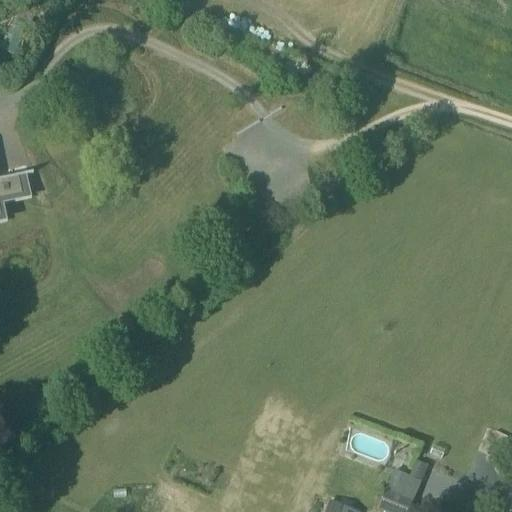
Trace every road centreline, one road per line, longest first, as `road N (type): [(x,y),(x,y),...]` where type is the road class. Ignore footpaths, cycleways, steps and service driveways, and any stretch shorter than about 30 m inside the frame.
road 1 (unknown): [(9,106),(78,33),(99,29),(238,92),(292,145),(316,148),(404,112),(453,102)]
road 2 (track): [(511,124),(323,51)]
